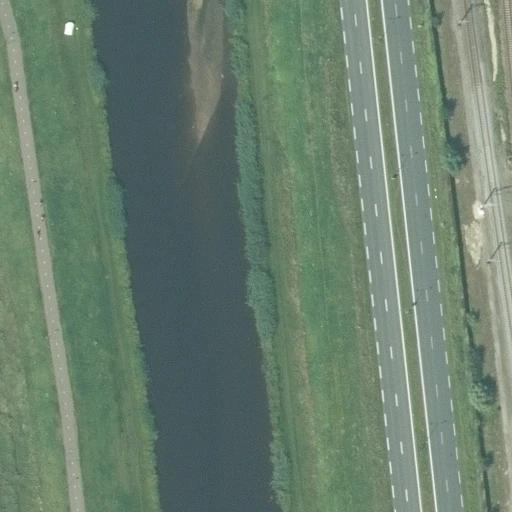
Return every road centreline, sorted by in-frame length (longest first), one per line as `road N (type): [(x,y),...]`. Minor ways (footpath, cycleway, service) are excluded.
road 1 (primary): [(352,0),(409,511)]
road 2 (primary): [(449,511),(395,0)]
